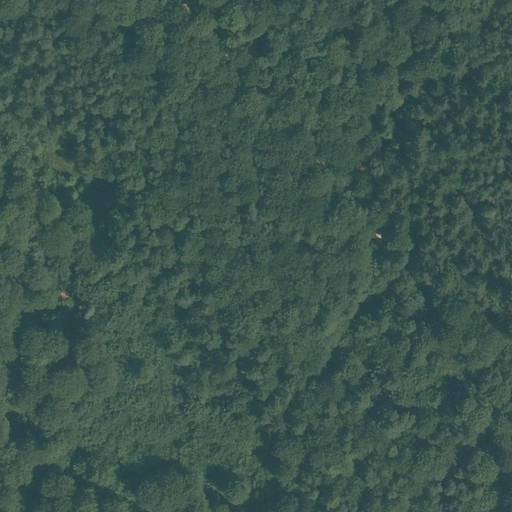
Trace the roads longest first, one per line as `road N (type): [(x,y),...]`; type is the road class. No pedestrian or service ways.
road 1 (track): [(178,0),(511,384)]
road 2 (track): [(132,511),(0,437)]
